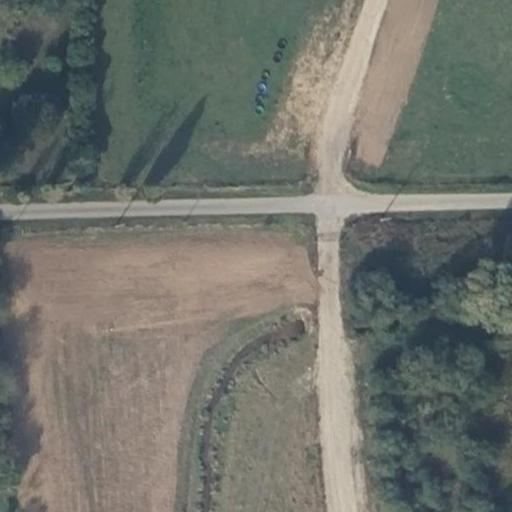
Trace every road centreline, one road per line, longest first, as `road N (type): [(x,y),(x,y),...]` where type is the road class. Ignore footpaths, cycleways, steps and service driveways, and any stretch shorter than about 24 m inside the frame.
road 1 (unclassified): [(511,202),(0,213)]
road 2 (track): [(329,206),(347,511)]
